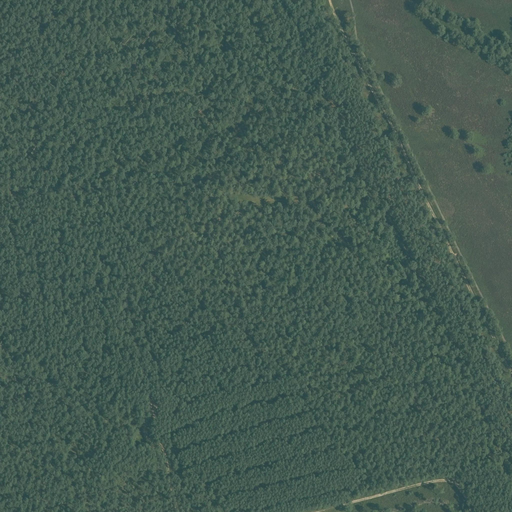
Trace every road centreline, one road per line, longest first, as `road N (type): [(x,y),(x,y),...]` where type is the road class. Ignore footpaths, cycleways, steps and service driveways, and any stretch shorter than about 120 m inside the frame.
road 1 (track): [(178,511),(160,446),(143,430),(153,412),(127,293),(166,246),(242,209),(291,200),(317,213),(342,241),(452,482)]
road 2 (track): [(329,0),(511,372)]
road 3 (track): [(312,511),(441,479),(454,483),(470,511)]
